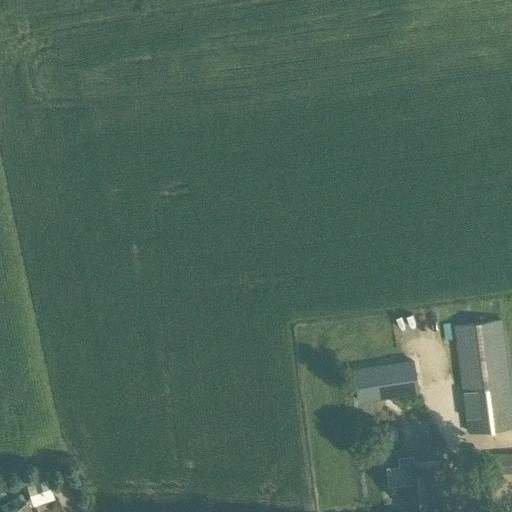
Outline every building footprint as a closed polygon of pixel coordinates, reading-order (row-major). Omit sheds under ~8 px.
[(511,407),(501,320),(453,326),(467,433),(511,427),(511,407)] [(412,360),(352,370),(357,404),(417,394),(412,360)] [(511,453),(485,455),(487,476),(511,474),(511,453)] [(411,465),(386,467),(387,485),(413,483),(415,511),(450,511),(446,460),(411,463),(411,465)] [(46,480),(27,487),(33,506),(36,505),(50,500),(52,499),(46,480)] [(32,511),(26,500),(2,511),(32,511)]
